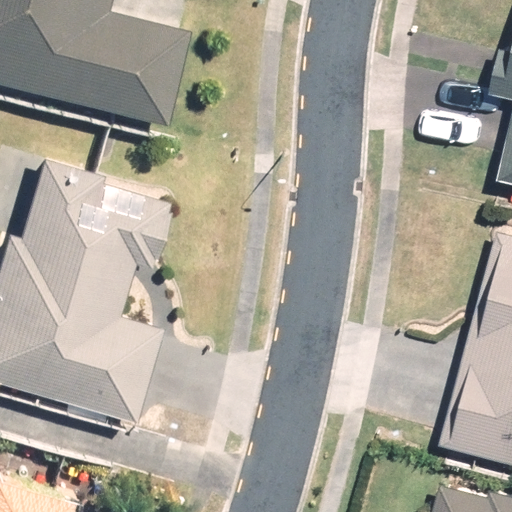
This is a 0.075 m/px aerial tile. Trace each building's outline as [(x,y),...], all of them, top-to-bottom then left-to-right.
[(0,0),(0,69),(171,111),(192,23),(110,3),(111,0),(0,0)] [(511,86),(511,144),(507,167),(511,168),(511,38),(500,84),(511,86)] [(11,226),(0,262),(0,371),(139,412),(166,318),(121,305),(136,252),(156,258),(176,189),(47,152),(25,230),(11,226)] [(449,433),(511,450),(511,226),(507,225),(449,433)] [(0,511),(66,511),(76,480),(0,458),(0,511)] [(511,511),(511,488),(453,472),(442,511),(511,511)]
